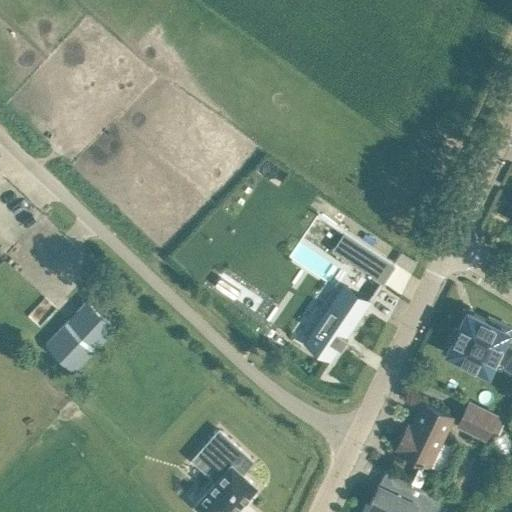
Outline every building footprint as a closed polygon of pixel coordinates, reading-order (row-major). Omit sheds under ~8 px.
[(344,231),(332,248),(382,282),(394,264),(344,230),(344,231)] [(306,340),(331,356),(367,303),(342,286),(306,340)] [(75,368),(115,326),(87,299),(47,342),(75,368)] [(511,326),(489,315),(487,319),(473,311),(465,314),(458,329),(454,327),(444,349),(489,370),(504,340),(511,344),(511,356),(507,365),(511,368),(511,326)] [(442,439),(453,415),(423,400),(411,424),(408,423),(396,447),(430,463),(437,467),(443,465),(451,447),(449,442),(442,439)] [(486,436),(497,414),(469,400),(458,423),(486,436)] [(225,468),(194,503),(204,511),(233,511),(258,485),(243,471),(256,456),(222,425),(202,447),(225,468)] [(427,470),(419,466),(412,481),(420,485),(427,470)] [(436,511),(444,497),(386,468),(377,486),(379,487),(375,495),(373,494),(364,511),(427,511),(428,511),(431,511),(436,511)]
